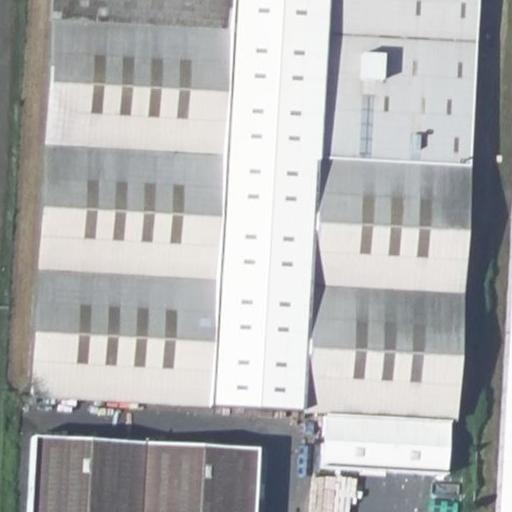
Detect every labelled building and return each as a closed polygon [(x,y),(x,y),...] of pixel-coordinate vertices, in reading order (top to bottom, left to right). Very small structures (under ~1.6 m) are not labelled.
[(49,0),(27,400),(207,411),(228,0),(49,0)] [(228,0),(207,411),(305,418),(327,0),(228,0)] [(477,0),(328,0),(320,165),(469,170),(477,0)] [(452,424),(460,260),(465,256),(469,170),(320,165),(305,418),(452,424)] [(448,427),(323,420),(320,473),(445,480),(448,427)] [(252,511),(256,454),(32,441),(27,511),(252,511)]
